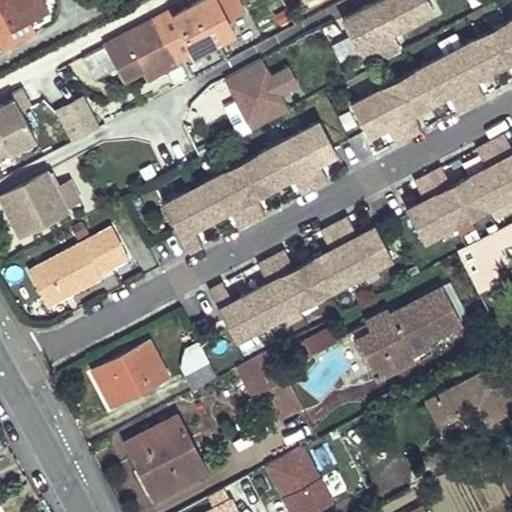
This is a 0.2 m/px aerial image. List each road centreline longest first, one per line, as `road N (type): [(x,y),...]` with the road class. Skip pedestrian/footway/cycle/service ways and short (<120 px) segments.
road 1 (unknown): [(0,168),(174,82)]
road 2 (residential): [(0,348),(79,511)]
